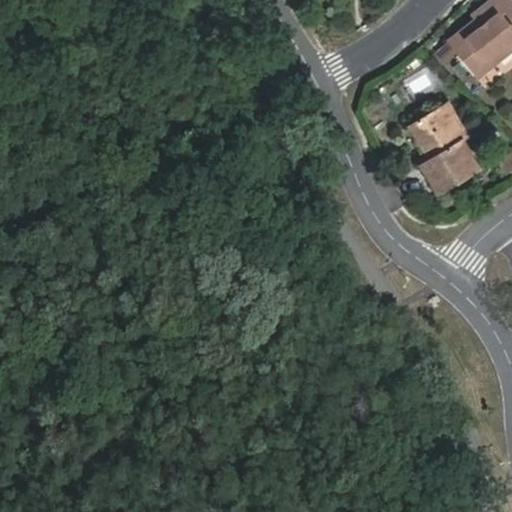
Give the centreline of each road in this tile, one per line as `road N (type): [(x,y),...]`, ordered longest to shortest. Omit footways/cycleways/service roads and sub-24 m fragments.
road 1 (residential): [(464,290),(375,215),(312,78)]
road 2 (residential): [(312,78),(431,0)]
